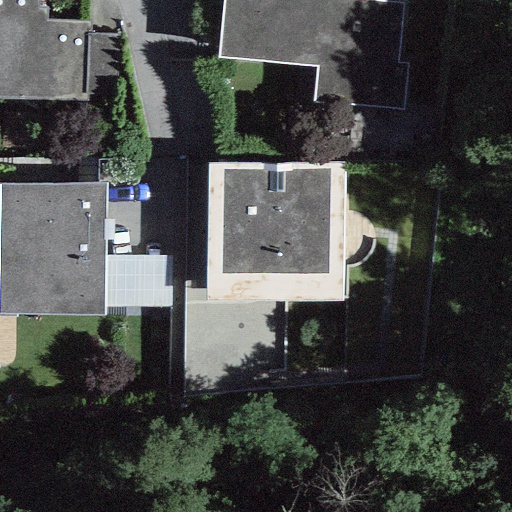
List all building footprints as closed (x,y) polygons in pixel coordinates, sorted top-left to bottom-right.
[(0,0),(0,97),(85,100),(85,93),(116,94),(118,35),(89,35),(89,22),(46,20),(46,8),(39,8),(39,0),(0,0)] [(402,3),(363,0),(222,0),(218,57),(315,64),(312,104),(404,111),(408,63),(398,63),(402,3)] [(344,162),(207,163),(205,300),(342,302),(344,162)] [(105,185),(0,184),(0,313),(15,314),(104,314),(105,307),(105,256),(105,185)] [(171,307),(171,256),(105,256),(105,307),(171,307)]
